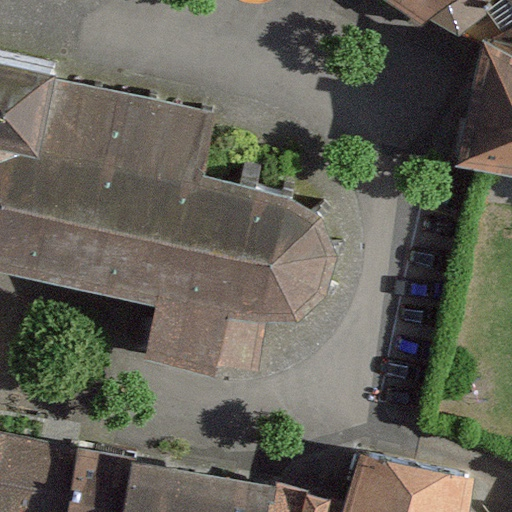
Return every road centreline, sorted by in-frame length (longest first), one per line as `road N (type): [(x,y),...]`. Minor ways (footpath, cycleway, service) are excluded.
road 1 (residential): [(368,415),(410,160),(385,114),(2,0)]
road 2 (residential): [(368,415),(161,374),(113,314),(0,290)]
road 3 (residential): [(511,463),(368,415)]
